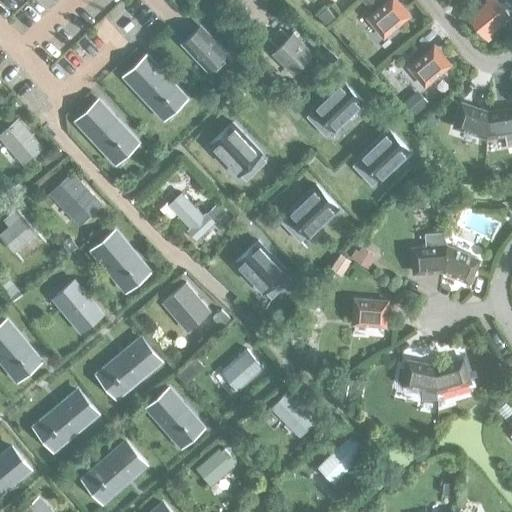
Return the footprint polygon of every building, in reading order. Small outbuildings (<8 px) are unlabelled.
[(396,0),(387,0),(368,16),(383,34),(408,14),(396,0)] [(487,0),(469,15),(484,34),(509,13),(497,0),(487,0)] [(327,5),(319,11),(328,21),(335,14),(327,5)] [(199,26),(184,40),(210,68),(225,53),(199,26)] [(293,32),(273,52),(293,71),(313,51),(293,32)] [(434,45),(409,65),(425,84),(449,63),(434,45)] [(147,55),(126,75),(156,107),(178,88),(147,55)] [(345,74),(315,103),(337,126),(367,97),(345,74)] [(411,95),(404,101),(411,110),(418,104),(411,95)] [(100,100),(78,120),(108,152),(130,132),(100,100)] [(454,125),(448,143),(468,150),(474,132),(487,136),(489,111),(489,105),(483,104),(482,109),(466,103),(462,114),(458,112),(454,125)] [(489,111),(487,136),(499,134),(502,152),(511,150),(511,107),(496,110),(495,105),(489,105),(489,111)] [(17,118),(0,132),(0,133),(24,161),(41,146),(17,118)] [(232,121),(209,143),(237,173),(260,151),(232,121)] [(391,123),(362,152),(384,175),(413,146),(391,123)] [(72,171),(53,189),(76,214),(95,196),(72,171)] [(316,183),(286,212),(308,235),(338,206),(316,183)] [(181,193),(169,204),(191,226),(188,229),(197,238),(215,221),(206,212),(203,215),(181,193)] [(217,203),(211,208),(220,217),(226,211),(217,203)] [(10,225),(0,233),(0,235),(13,250),(36,230),(17,208),(4,218),(10,225)] [(116,226),(90,247),(118,281),(144,260),(116,226)] [(257,239),(234,261),(263,291),(286,269),(257,239)] [(447,245),(412,247),(414,271),(442,269),(447,245)] [(447,245),(442,269),(468,281),(478,259),(447,245)] [(352,264),(347,271),(350,273),(355,266),(352,264)] [(74,278),(59,290),(68,300),(61,306),(81,330),(102,313),(74,278)] [(185,282),(163,300),(178,317),(184,311),(193,322),(209,309),(185,282)] [(355,298),(353,322),(385,324),(387,300),(356,298),(355,298)] [(20,337),(0,353),(0,357),(11,370),(33,353),(20,337)] [(140,337),(106,365),(124,388),(159,359),(140,337)] [(247,347),(222,370),(238,388),(263,365),(247,347)] [(463,357),(435,365),(436,390),(469,380),(463,357)] [(408,359),(403,383),(436,390),(435,365),(408,359)] [(169,384),(145,406),(173,437),(197,416),(169,384)] [(77,389),(43,418),(61,440),(96,411),(77,389)] [(286,392),(271,406),(300,434),(314,420),(286,392)] [(347,438),(318,466),(332,480),(361,452),(347,438)] [(125,440),(92,470),(111,491),(144,462),(125,440)] [(0,445),(0,470),(12,461),(0,445)] [(218,448),(197,467),(210,482),(232,463),(227,458),(231,454),(224,447),(221,450),(218,448)] [(53,511),(39,496),(20,511),(53,511)] [(171,511),(163,502),(150,511),(171,511)]
